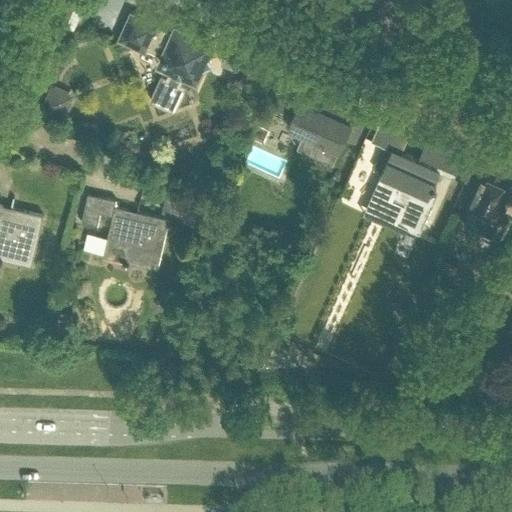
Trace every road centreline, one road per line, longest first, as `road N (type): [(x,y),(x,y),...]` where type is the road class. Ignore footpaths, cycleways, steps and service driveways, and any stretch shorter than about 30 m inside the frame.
road 1 (tertiary): [(0,468),(511,482)]
road 2 (tertiary): [(511,437),(0,425)]
road 3 (residential): [(511,81),(332,0)]
road 4 (residential): [(58,0),(5,131)]
